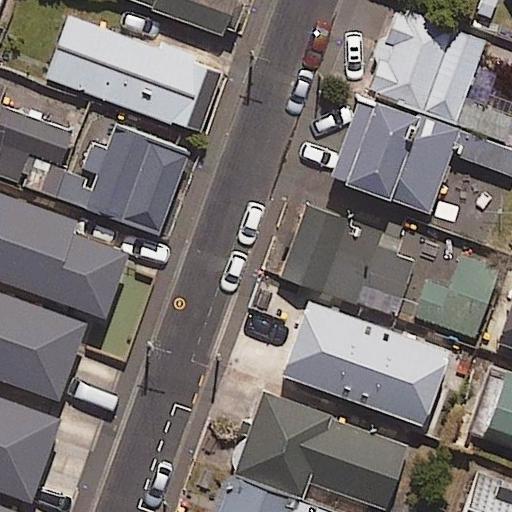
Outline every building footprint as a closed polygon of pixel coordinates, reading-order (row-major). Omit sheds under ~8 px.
[(136,0),(219,31),(230,0),(136,0)] [(361,90),(511,147),(511,143),(511,117),(461,98),(483,40),(393,6),(361,90)] [(220,68),(66,14),(44,76),(199,130),(220,68)] [(511,147),(361,90),(329,174),(426,211),(449,151),(507,173),(511,160),(511,147)] [(0,173),(55,193),(64,168),(56,165),(69,131),(0,105),(0,173)] [(64,168),(55,193),(157,230),(185,151),(115,126),(106,148),(89,142),(77,173),(64,168)] [(72,218),(0,191),(0,276),(100,314),(124,251),(68,230),(72,218)] [(376,231),(304,208),(282,274),(394,311),(412,258),(371,245),(376,231)] [(494,268),(430,246),(408,312),(473,333),(494,268)] [(81,322),(0,292),(0,375),(54,396),(81,322)] [(511,295),(496,338),(511,343),(511,295)] [(445,350),(306,301),(280,372),(420,422),(445,350)] [(511,383),(500,380),(480,436),(511,447),(511,383)] [(295,497),(303,477),(382,507),(404,448),(263,394),(233,473),(295,497)] [(57,416),(0,395),(0,487),(27,497),(57,416)] [(333,511),(295,497),(233,473),(217,511),(333,511)] [(511,511),(511,488),(476,475),(462,511),(511,511)]
